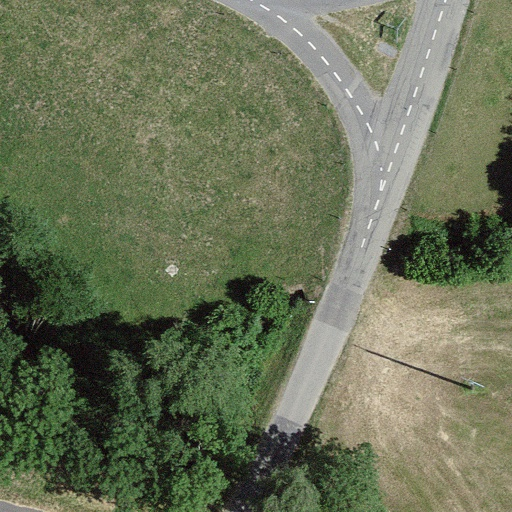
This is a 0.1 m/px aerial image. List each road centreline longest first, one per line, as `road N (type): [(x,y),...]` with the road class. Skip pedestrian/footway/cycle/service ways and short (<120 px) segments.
road 1 (tertiary): [(383,182),(253,511)]
road 2 (unclassified): [(383,182),(367,125),(331,67),(248,0)]
road 3 (tertiary): [(444,0),(383,182)]
